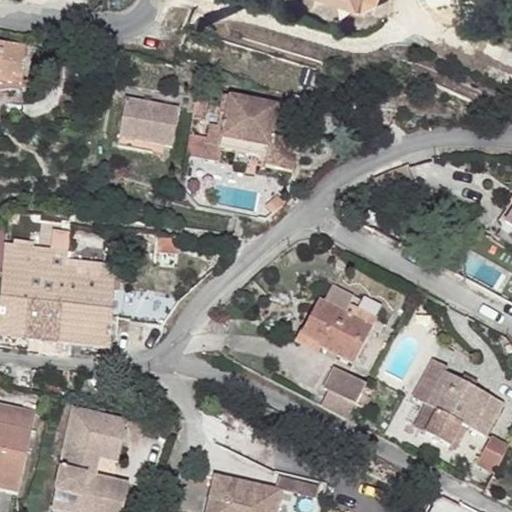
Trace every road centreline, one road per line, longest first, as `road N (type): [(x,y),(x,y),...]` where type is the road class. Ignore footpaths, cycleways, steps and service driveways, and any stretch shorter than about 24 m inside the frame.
road 1 (residential): [(492,511),(199,370),(155,367)]
road 2 (residential): [(511,329),(302,213)]
road 3 (residential): [(511,138),(413,144),(302,213)]
road 4 (residential): [(302,213),(201,307),(155,367)]
road 5 (residential): [(159,0),(142,19),(101,30),(0,9)]
road 6 (residential): [(155,367),(0,354)]
